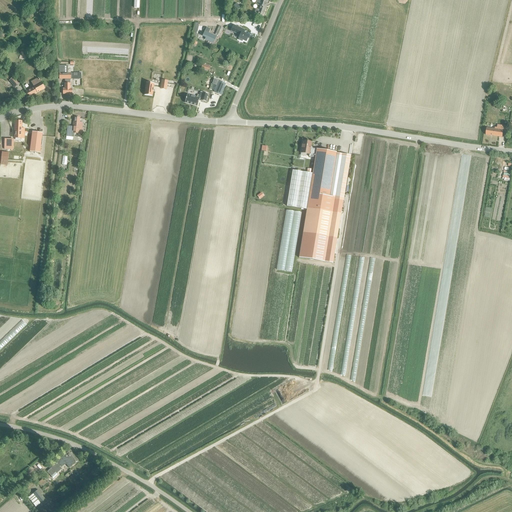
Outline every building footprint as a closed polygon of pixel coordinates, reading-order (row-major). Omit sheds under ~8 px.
[(260,7),(259,10),(256,9),(254,14),(262,17),(265,8),(268,0),(256,0),(255,5),(260,7)] [(233,25),(231,31),(238,35),(238,34),(240,35),(238,38),(246,42),(249,36),(243,33),(245,31),(233,25)] [(215,35),(219,37),(223,28),(219,26),(215,35)] [(206,28),(203,36),(206,37),(205,40),(212,44),(216,36),(208,33),(210,29),(206,28)] [(64,66),(59,66),(59,79),(64,79),(70,79),(75,79),(81,79),(81,73),(75,73),(68,73),(64,73),(64,66)] [(9,81),(15,87),(19,84),(13,77),(9,81)] [(34,87),(26,92),(29,98),(45,89),(39,78),(31,82),(34,87)] [(65,89),(63,89),(63,94),(72,94),(72,89),(70,89),(70,84),(70,79),(64,79),(64,84),(65,89)] [(214,79),(212,84),(213,84),(217,86),(215,91),(214,92),(221,95),(225,84),(214,79)] [(146,83),(144,95),(152,96),(154,84),(146,83)] [(187,95),(184,103),(196,106),(198,100),(200,100),(205,102),(207,94),(202,93),(201,96),(198,95),(197,98),(187,95)] [(64,126),(63,136),(66,136),(72,137),(73,133),(81,134),(83,123),(79,123),(79,118),(74,117),(73,127),(67,126),(64,126)] [(15,121),(14,138),(21,138),(22,134),(25,134),(25,129),(22,128),(22,121),(15,121)] [(485,135),(502,138),(504,126),(497,126),(496,130),(486,128),(485,135)] [(30,152),(40,153),(42,133),(32,132),(30,152)] [(4,149),(13,149),(14,139),(5,139),(4,149)] [(308,157),(311,157),(312,150),(310,149),(311,143),(302,141),(300,153),(309,154),(308,157)] [(293,171),(287,206),(307,210),(306,210),(303,233),(299,258),(324,262),(328,238),(332,213),(341,214),(343,201),(335,199),(335,198),(329,197),(336,152),(316,149),(316,150),(312,150),(311,157),(315,158),(312,174),(311,174),(306,173),(293,171)] [(0,165),(7,166),(9,153),(2,152),(0,165)] [(57,462),(47,472),(51,476),(55,472),(55,471),(60,466),(61,466),(65,463),(69,468),(78,461),(77,460),(70,450),(64,455),(57,462)] [(43,478),(38,483),(41,487),(47,482),(46,482),(43,479),(43,478)] [(38,490),(33,493),(41,503),(42,502),(44,504),(48,501),(46,499),(45,500),(38,490)]
